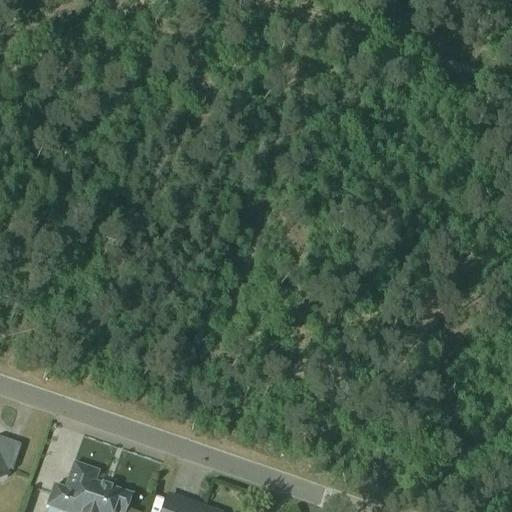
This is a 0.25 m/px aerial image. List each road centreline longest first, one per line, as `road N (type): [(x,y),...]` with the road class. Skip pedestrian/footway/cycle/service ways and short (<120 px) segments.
road 1 (residential): [(361,511),(0,384)]
road 2 (track): [(511,80),(265,0)]
